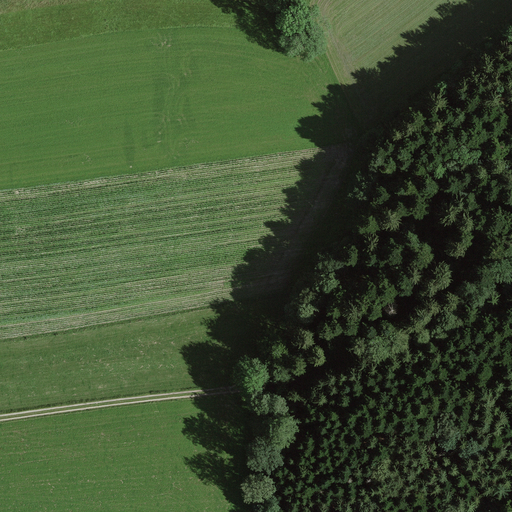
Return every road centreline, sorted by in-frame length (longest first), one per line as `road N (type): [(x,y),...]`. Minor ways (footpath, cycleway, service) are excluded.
road 1 (track): [(511,278),(461,294),(392,340),(279,383),(0,421)]
road 2 (track): [(279,383),(448,446),(488,511)]
